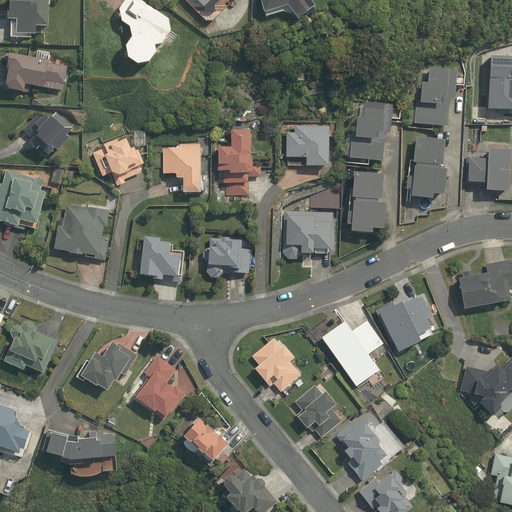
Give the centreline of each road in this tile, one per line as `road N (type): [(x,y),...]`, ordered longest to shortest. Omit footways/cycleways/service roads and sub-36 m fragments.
road 1 (residential): [(198,320),(289,303),(456,234),(511,226)]
road 2 (residential): [(198,320),(262,419),(342,511)]
road 3 (residential): [(0,271),(102,306),(198,320)]
